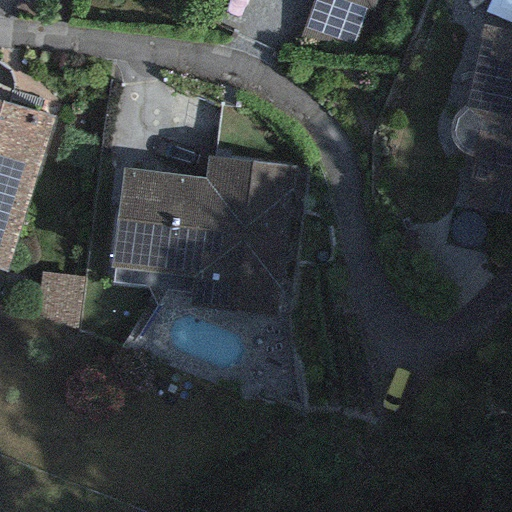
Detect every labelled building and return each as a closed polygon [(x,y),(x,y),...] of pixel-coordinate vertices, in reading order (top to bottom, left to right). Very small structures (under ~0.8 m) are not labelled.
[(353,46),(365,10),(336,0),(313,0),(304,29),(353,46)] [(376,0),(336,0),(365,10),(372,12),(376,0)] [(511,30),(479,23),(463,108),(456,114),(449,127),(450,139),(456,150),(462,157),(452,205),(511,213),(511,30)] [(53,118),(0,101),(0,274),(4,275),(53,118)] [(293,168),(205,156),(202,180),(120,169),(107,267),(114,268),(112,281),(192,292),(190,305),(273,316),(293,168)]
